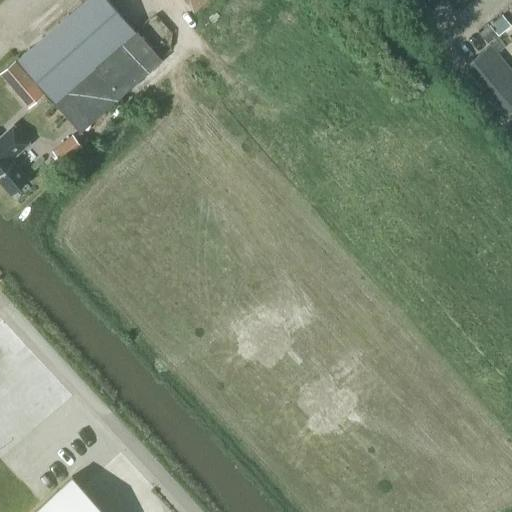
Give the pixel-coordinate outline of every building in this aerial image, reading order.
[(80,131),(160,60),(107,0),(84,0),(16,60),(80,131)] [(186,0),(194,10),(206,0),(186,0)] [(501,14),(489,24),(494,31),(507,21),(502,15),(501,14)] [(478,33),(485,41),(496,33),(489,24),(478,33)] [(487,91),(511,70),(490,44),(465,65),(487,91)] [(15,60),(0,73),(0,74),(7,83),(23,69),(15,60)] [(511,70),(487,91),(507,115),(511,110),(511,70)] [(45,94),(34,81),(18,95),(29,108),(45,94)] [(0,182),(10,194),(28,178),(11,159),(19,151),(19,152),(20,151),(29,143),(12,124),(0,134),(0,182)] [(72,134),(51,151),(62,164),(83,146),(72,134)] [(105,511),(72,476),(32,511),(105,511)]
